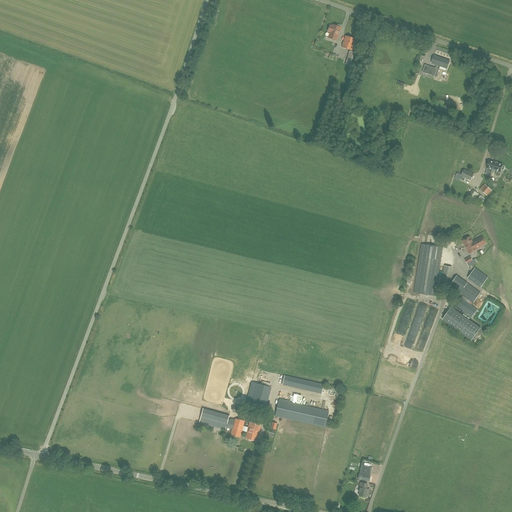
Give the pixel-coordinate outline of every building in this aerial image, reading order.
[(336,40),(340,27),(341,26),(340,26),(338,25),(337,25),(336,26),(332,25),(332,26),(329,25),(327,31),(330,32),(328,38),(336,40)] [(351,51),(355,39),(345,36),(341,47),(351,51)] [(350,66),(354,52),(349,51),(345,64),(350,66)] [(447,68),(449,61),(434,55),(431,63),(437,65),(436,69),(425,65),(422,72),(434,76),(436,69),(439,70),(440,66),(447,68)] [(495,162),(494,162),(489,160),(487,168),(485,174),(491,176),(492,170),(495,162)] [(501,173),(500,172),(501,170),(502,170),(503,170),(504,169),(504,167),(504,166),(503,165),(502,165),(502,164),(497,163),(497,162),(495,161),(494,162),(495,162),(492,170),(496,171),(495,175),(496,176),(499,177),(500,176),(501,173)] [(471,180),(474,174),(464,169),(462,174),(457,172),(455,176),(464,181),(465,178),(471,180)] [(487,196),(492,190),(485,184),(480,189),(487,196)] [(475,199),(477,200),(480,203),(484,199),(479,194),(473,189),(466,198),(472,202),(475,199)] [(470,244),(472,242),(469,236),(462,241),(469,253),(477,249),(476,249),(475,246),(472,247),(470,244)] [(475,246),(476,249),(486,243),(482,236),(472,242),(470,244),(472,247),(475,246)] [(421,244),(419,262),(415,288),(436,291),(442,247),(421,244)] [(448,282),(451,267),(444,265),(441,280),(448,282)] [(481,287),(488,277),(475,268),(468,277),(481,287)] [(473,302),(480,293),(457,276),(451,283),(450,285),(473,302)] [(477,310),(472,306),(474,304),(463,296),(456,305),(472,317),(477,310)] [(480,328),(452,308),(443,320),(472,340),(480,328)] [(321,393),(323,384),(284,375),(282,384),(321,393)] [(251,382),(246,404),(265,409),(271,387),(251,382)] [(325,427),(328,411),(278,400),(275,416),(325,427)] [(244,421),(235,418),(234,419),(230,418),(230,419),(228,419),(229,416),(203,408),(199,422),(225,429),(226,427),(232,429),(230,434),(240,437),(244,421)] [(251,431),(258,433),(260,425),(249,422),(248,427),(252,428),(251,431)] [(245,438),(248,439),(249,440),(252,441),(253,440),(256,441),(258,433),(251,431),(252,428),(248,427),(245,438)] [(361,465),(359,474),(358,479),(361,479),(369,481),(372,467),(361,465)] [(359,495),(365,497),(365,496),(367,496),(368,492),(366,492),(367,489),(366,488),(367,484),(364,483),(360,482),(358,491),(359,491),(359,495)]
